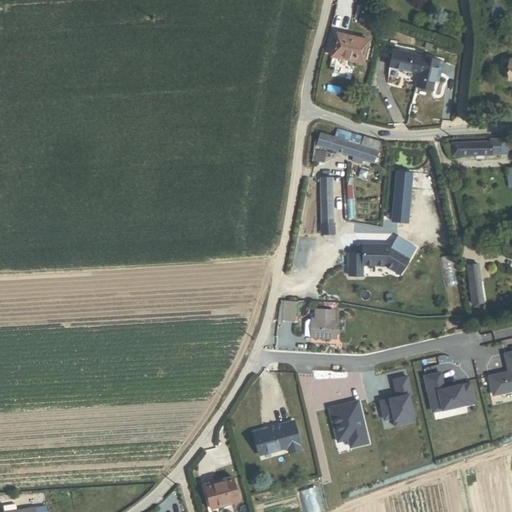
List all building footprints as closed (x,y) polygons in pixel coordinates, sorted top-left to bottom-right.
[(331,58),(365,65),(370,40),(337,33),(331,58)] [(390,68),(419,74),(423,57),(393,51),(390,68)] [(416,87),(434,91),(440,61),(423,57),(419,74),(416,87)] [(334,137),(361,145),(363,137),(336,129),(334,137)] [(321,147),(374,163),(381,142),(363,137),(361,145),(334,137),(320,133),(316,146),(321,147)] [(502,156),(502,154),(502,140),(502,139),(490,139),(491,142),(453,144),(454,157),(502,156)] [(413,187),(414,175),(398,173),(396,186),(413,187)] [(322,224),(335,224),(334,179),(320,179),(322,224)] [(413,187),(396,186),(395,198),(411,200),(413,187)] [(394,211),(410,212),(411,200),(395,198),(394,211)] [(393,223),(409,225),(410,212),(394,211),(393,223)] [(322,235),(335,235),(335,224),(322,224),(322,226),(322,235)] [(393,248),(392,247),(364,246),(363,266),(386,267),(387,265),(390,267),(389,269),(401,276),(417,249),(398,239),(393,248)] [(473,305),(485,304),(480,265),(468,267),(473,305)] [(295,302),(282,301),(281,322),(293,323),(295,302)] [(331,319),(332,311),(312,310),(311,317),(308,317),(308,322),(307,338),(334,340),(335,319),(331,319)] [(509,372),(489,375),(494,395),(511,389),(511,352),(503,355),(509,372)] [(443,372),(422,376),(426,389),(432,410),(441,408),(468,406),(476,404),(469,383),(464,384),(443,385),(443,372)] [(406,375),(393,381),(394,394),(388,399),(392,423),(397,427),(417,422),(411,393),(406,375)] [(357,401),(328,408),(336,440),(346,440),(349,447),(368,444),(357,401)] [(296,440),(299,440),(292,417),(252,429),(259,452),(285,444),(287,450),(298,446),(296,440)] [(208,511),(209,511),(240,504),(232,477),(202,486),(208,511)]
